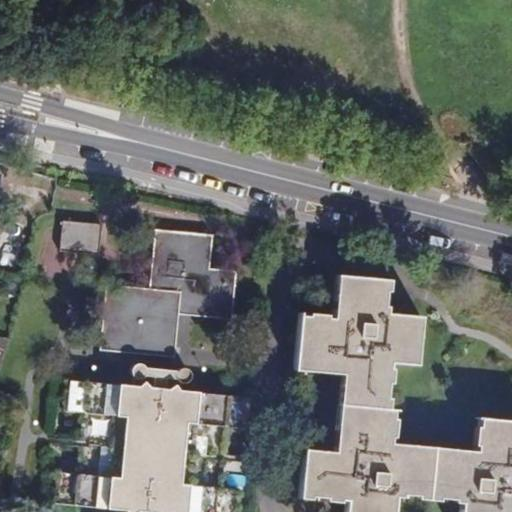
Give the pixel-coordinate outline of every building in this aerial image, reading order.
[(102,227),(63,224),(60,253),(99,257),(102,227)] [(212,235),(154,230),(149,290),(107,287),(102,348),(175,354),(178,314),(225,318),(228,285),(234,286),(236,270),(209,268),(212,235)] [(329,460),(299,457),(295,506),(304,506),(304,503),(321,504),(321,508),(334,509),(334,506),(341,507),(340,511),(387,511),(389,503),(397,504),(397,501),(413,502),(413,506),(434,507),(434,504),(449,505),(449,509),(457,510),(456,511),(511,511),(511,429),(473,426),(473,433),(469,433),(467,452),(470,452),(470,458),(384,451),(384,444),(388,444),(389,426),(386,425),(387,417),(382,417),(383,406),(379,405),(381,389),(384,389),(385,376),(383,375),(383,368),(410,371),(414,324),(380,322),(380,314),(376,313),(377,297),(381,298),(382,287),(330,283),(327,325),(320,325),(320,322),(302,321),(301,324),(293,323),(289,377),(335,381),(329,460)] [(228,285),(225,318),(232,319),(234,286),(228,285)] [(170,373),(149,371),(148,383),(169,385),(170,373)] [(249,399),(64,381),(61,412),(81,414),(75,475),(56,473),(53,504),(132,511),(238,511),(240,492),(221,490),(227,427),(246,429),(249,399)]
